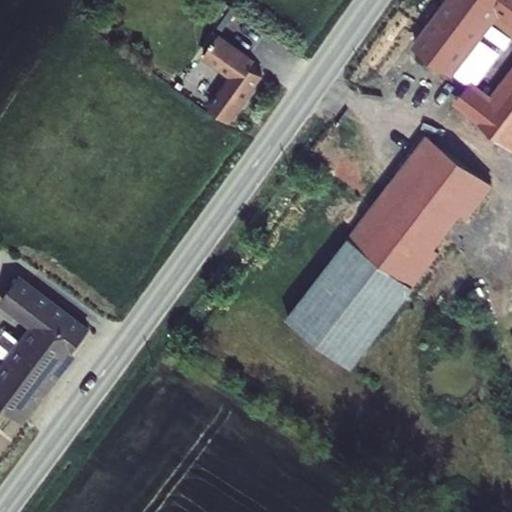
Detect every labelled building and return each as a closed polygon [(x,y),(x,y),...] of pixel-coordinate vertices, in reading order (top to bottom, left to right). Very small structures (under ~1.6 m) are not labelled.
[(511,0),(449,0),(413,50),(447,72),(485,22),(491,13),(511,26),(511,79),(496,100),(470,83),(454,105),(511,142),(511,140),(511,0)] [(511,26),(491,13),(485,22),(511,42),(511,26)] [(235,134),(271,83),(251,71),(232,94),(213,81),(197,108),(235,134)] [(423,136),(348,240),(404,281),(481,178),(473,173),(484,158),(455,137),(443,152),(423,136)] [(404,281),(348,240),(286,319),(342,363),(404,281)] [(91,337),(21,285),(1,315),(38,339),(0,392),(0,411),(25,430),(91,337)]
